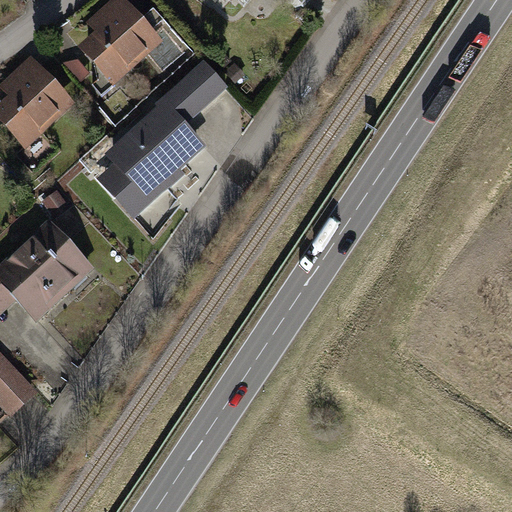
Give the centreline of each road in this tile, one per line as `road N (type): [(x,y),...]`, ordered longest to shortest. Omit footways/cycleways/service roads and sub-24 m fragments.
road 1 (residential): [(0,494),(54,445),(366,0)]
road 2 (primary): [(498,0),(156,511)]
